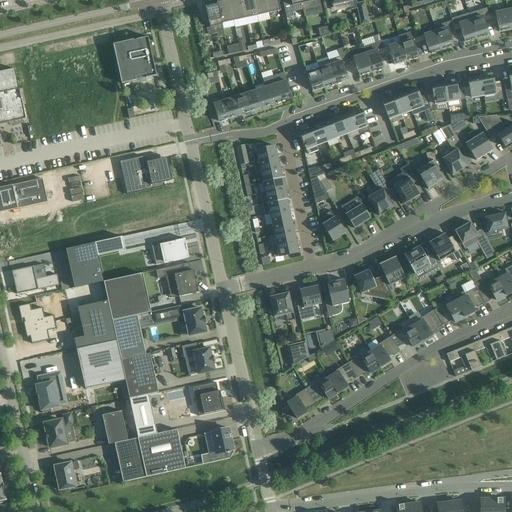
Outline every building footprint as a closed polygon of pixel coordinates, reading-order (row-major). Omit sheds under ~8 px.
[(220,14),(222,24),(233,21),(232,16),(231,10),(230,5),(229,0),(228,0),(226,0),(217,2),(218,4),(220,14)] [(232,16),(233,21),(245,18),(244,13),(243,8),(242,3),(241,0),(228,0),(229,0),(230,5),(231,10),(232,16)] [(244,13),(245,18),(257,16),(255,5),(253,0),(241,0),(242,3),(243,8),(244,13)] [(253,0),(255,5),(257,16),(269,13),(266,3),(265,0),(253,0)] [(265,0),(266,3),(269,13),(281,11),(279,2),(280,2),(279,0),(265,0)] [(284,0),(283,0),(284,5),(285,10),(286,17),(293,16),(292,12),(304,10),(301,0),(284,0)] [(301,0),(304,10),(316,7),(315,1),(319,0),(301,0)] [(357,9),(361,25),(369,24),(369,23),(368,17),(365,2),(356,3),(355,0),(330,0),(332,5),(349,1),(351,10),(357,9)] [(218,4),(205,7),(210,27),(207,28),(208,35),(224,32),(222,24),(220,14),(218,4)] [(487,8),(469,14),(471,20),(477,39),(483,37),(484,37),(487,36),(487,35),(488,35),(484,22),(490,20),(487,8)] [(495,13),(489,15),(490,20),(496,18),(499,32),(511,30),(508,10),(495,13)] [(477,39),(471,20),(453,26),(455,31),(461,29),(465,43),(477,39)] [(446,23),(434,27),(436,31),(442,50),(453,46),(449,33),(455,31),(453,26),(452,21),(446,23)] [(322,36),(329,34),(328,27),(320,29),(322,36)] [(424,35),(418,37),(420,42),(425,41),(430,54),(431,53),(432,54),(435,53),(435,52),(442,50),(436,31),(424,35)] [(418,37),(412,39),(410,32),(398,36),(400,43),(406,61),(413,59),(413,60),(417,59),(417,58),(418,57),(414,44),(420,42),(418,37)] [(157,76),(148,37),(113,45),(121,83),(136,80),(135,76),(145,74),(146,78),(157,76)] [(365,54),(371,73),(378,70),(378,71),(382,70),(382,69),(383,69),(379,56),(385,54),(383,48),(381,42),(363,47),(365,54)] [(310,49),(312,48),(311,43),(305,45),(303,46),(302,48),(303,51),(306,53),(308,52),(310,49)] [(400,43),(389,46),(389,47),(383,48),(385,54),(390,52),(395,65),(406,61),(400,43)] [(26,64),(32,92),(41,132),(118,115),(103,47),(26,64)] [(340,57),(329,61),(336,84),(337,84),(338,84),(341,83),(341,82),(348,80),(344,67),(349,65),(348,60),(344,48),(338,50),(340,57)] [(354,58),(348,60),(349,65),(355,63),(360,76),(371,73),(365,54),(354,58)] [(328,58),(316,61),(317,63),(319,69),(325,88),(331,86),(332,86),(335,85),(335,84),(336,84),(329,61),(328,58)] [(317,63),(305,67),(307,73),(313,91),(325,88),(319,69),(317,63)] [(15,69),(0,72),(0,145),(1,145),(0,140),(0,124),(26,119),(15,69)] [(292,98),(284,73),(273,77),(276,85),(281,102),(282,101),(282,102),(285,101),(285,100),(292,98)] [(487,76),(480,77),(483,96),(496,94),(502,93),(501,87),(500,82),(494,83),(492,75),(491,75),(490,74),(487,75),(487,76)] [(271,105),(277,103),(278,104),(281,103),(281,102),(280,97),(276,85),(273,77),(263,80),(265,88),(267,94),(269,100),(270,102),(271,105)] [(469,87),(463,88),(464,94),(465,99),(471,98),(483,96),(480,77),(468,79),(469,87)] [(451,82),(444,83),(447,102),(459,100),(465,99),(464,94),(463,88),(457,89),(456,81),(454,81),(454,80),(450,81),(451,82)] [(433,94),(426,95),(430,109),(431,112),(437,111),(436,104),(447,102),(444,83),(431,85),(433,94)] [(271,105),(265,88),(255,91),(261,108),(271,105)] [(406,92),(405,92),(414,115),(425,111),(430,109),(426,95),(420,97),(416,88),(409,91),(409,90),(406,91),(406,92)] [(250,112),(261,108),(255,91),(245,94),(250,112)] [(400,94),(394,97),(403,120),(403,119),(401,115),(411,111),(413,115),(414,115),(405,92),(404,93),(403,92),(400,93),(400,94)] [(224,101),(230,118),(240,115),(235,98),(233,93),(223,96),(224,101)] [(235,98),(240,115),(250,112),(245,94),(235,98)] [(403,120),(394,97),(382,101),(391,124),(403,120)] [(230,118),(224,101),(214,105),(219,122),(230,118)] [(350,113),(359,135),(369,131),(361,109),(350,113)] [(359,135),(350,113),(340,117),(349,139),(359,135)] [(481,123),(491,139),(497,135),(505,147),(511,142),(511,124),(505,129),(496,116),(477,118),(481,123)] [(340,117),(330,121),(337,138),(346,134),(348,139),(349,139),(340,117)] [(320,125),(327,142),(337,138),(330,121),(320,125)] [(320,125),(314,127),(310,128),(311,129),(310,129),(317,146),(327,142),(320,125)] [(462,146),(449,125),(439,129),(440,130),(444,128),(449,135),(445,138),(453,152),(442,159),(452,176),(468,166),(457,149),(462,146)] [(317,146),(310,129),(309,129),(309,128),(306,130),(300,133),(308,154),(318,150),(317,146)] [(493,150),(482,133),(465,144),(476,161),(493,150)] [(275,146),(256,150),(258,161),(278,157),(275,146)] [(246,152),(238,153),(239,161),(240,165),(245,164),(248,163),(246,152)] [(429,163),(417,171),(428,190),(444,180),(438,171),(439,170),(440,170),(438,167),(441,165),(433,152),(426,154),(429,163)] [(143,157),(119,162),(120,163),(127,195),(165,187),(164,186),(164,183),(172,181),(167,157),(147,162),(147,163),(145,163),(143,157)] [(280,168),(278,157),(258,161),(253,162),(256,173),(260,172),(280,168)] [(391,180),(386,183),(388,186),(393,195),(397,192),(404,204),(420,195),(410,180),(415,177),(408,165),(400,169),(406,180),(395,187),(391,180)] [(260,172),(256,173),(256,174),(261,172),(263,183),(283,178),(282,178),(280,168),(260,172)] [(388,186),(378,170),(369,176),(378,191),(367,198),(379,216),(394,207),(383,189),(388,186)] [(265,193),(260,194),(286,189),(283,178),(263,183),(265,193)] [(326,192),(320,182),(317,178),(311,180),(316,205),(330,199),(326,192)] [(43,179),(0,188),(0,211),(18,208),(18,209),(48,202),(43,179)] [(326,179),(320,182),(326,192),(332,189),(326,179)] [(288,199),(286,189),(260,194),(263,205),(287,199),(288,199)] [(263,205),(265,215),(289,210),(287,199),(263,205)] [(362,205),(346,215),(355,230),(371,219),(362,205)] [(289,210),(265,215),(265,216),(270,215),(272,225),(292,220),(289,210)] [(346,234),(331,211),(325,215),(329,221),(323,225),(333,242),(346,234)] [(506,213),(485,217),(485,218),(488,232),(488,233),(509,228),(506,214),(506,213)] [(272,225),(274,235),(294,231),(292,220),(272,225)] [(470,222),(454,231),(465,250),(466,249),(469,254),(480,248),(486,259),(495,254),(481,230),(476,232),(470,222)] [(277,245),(272,246),(272,247),(296,242),(294,231),(274,235),(277,245)] [(452,247),(445,234),(429,243),(440,261),(452,254),(456,261),(464,256),(457,244),(452,247)] [(122,237),(95,243),(98,257),(126,251),(122,237)] [(154,247),(153,247),(154,254),(163,252),(165,262),(164,262),(164,263),(186,259),(186,258),(188,257),(187,252),(186,251),(188,250),(186,244),(185,245),(184,242),(184,241),(185,240),(185,239),(175,241),(176,242),(173,243),(173,242),(168,243),(168,244),(154,247)] [(272,247),(274,258),(299,253),(296,242),(272,247)] [(74,288),(103,282),(98,257),(95,243),(66,249),(74,288)] [(404,255),(415,275),(423,270),(427,277),(440,270),(431,255),(426,258),(419,246),(404,255)] [(396,257),(395,257),(379,264),(379,265),(384,275),(380,277),(389,293),(393,291),(392,285),(405,279),(395,258),(396,257)] [(475,262),(469,265),(473,271),(478,268),(475,262)] [(179,297),(199,293),(198,292),(197,292),(196,288),(197,288),(197,286),(196,287),(192,272),(193,272),(193,270),(190,271),(189,265),(190,265),(190,263),(156,270),(158,279),(166,277),(169,290),(177,288),(179,297)] [(33,267),(12,271),(12,273),(14,273),(16,281),(14,282),(15,286),(14,286),(16,292),(17,292),(17,295),(59,285),(57,275),(46,277),(44,264),(33,267)] [(466,264),(460,267),(464,273),(469,270),(466,264)] [(508,274),(498,279),(506,296),(511,292),(511,266),(505,270),(508,274)] [(381,299),(389,295),(379,277),(373,280),(369,270),(354,276),(359,290),(360,290),(362,294),(381,298),(381,299)] [(112,321),(151,312),(143,274),(104,282),(108,301),(112,317),(112,321)] [(487,278),(474,284),(476,288),(480,296),(484,304),(490,301),(495,298),(496,301),(506,296),(498,279),(490,284),(487,278)] [(341,305),(350,303),(344,279),(327,283),(329,295),(324,296),(328,317),(335,315),(337,315),(339,314),(341,312),(342,309),(342,307),(341,305)] [(453,280),(447,283),(450,288),(456,285),(453,280)] [(321,304),(317,286),(299,290),(302,303),(297,304),(301,321),(315,317),(313,306),(321,304)] [(454,297),(456,301),(465,317),(475,312),(473,308),(477,306),(478,307),(484,304),(480,296),(476,288),(465,294),(464,292),(454,297)] [(295,320),(289,292),(269,297),(274,318),(286,315),(287,322),(295,320)] [(84,337),(74,339),(76,348),(77,349),(116,341),(112,321),(112,317),(108,301),(78,308),(84,337)] [(465,317),(456,301),(447,306),(446,304),(434,310),(443,326),(449,322),(448,321),(453,318),(455,323),(465,317)] [(30,304),(19,307),(21,320),(24,319),(25,322),(24,322),(27,338),(30,337),(32,344),(50,340),(48,331),(57,329),(54,316),(45,317),(43,308),(32,310),(30,304)] [(158,311),(151,312),(154,324),(163,322),(178,319),(179,322),(186,320),(189,336),(206,332),(204,323),(206,323),(205,322),(203,322),(203,318),(204,318),(204,317),(202,317),(201,308),(196,310),(195,308),(188,309),(189,311),(184,312),(184,313),(181,314),(179,306),(158,311)] [(422,321),(413,326),(423,342),(432,336),(430,332),(436,328),(436,330),(443,326),(434,310),(420,318),(422,321)] [(146,355),(137,316),(113,321),(121,360),(146,355)] [(368,319),(357,317),(358,325),(368,319)] [(377,317),(368,322),(373,330),(382,324),(377,317)] [(351,319),(349,324),(350,328),(358,326),(356,318),(351,319)] [(409,319),(400,324),(403,329),(402,330),(412,345),(413,347),(423,342),(413,326),(409,319)] [(511,327),(505,330),(496,334),(497,336),(504,354),(505,357),(504,354),(499,342),(510,338),(511,341),(511,327)] [(402,330),(391,337),(392,339),(400,352),(412,345),(402,330)] [(320,339),(322,349),(334,341),(332,332),(325,333),(326,337),(320,339)] [(480,367),(475,352),(486,348),(490,360),(495,358),(496,360),(505,357),(504,354),(497,336),(493,337),(492,336),(480,340),(471,344),(472,346),(480,367)] [(400,352),(391,337),(378,344),(380,346),(371,352),(381,367),(390,362),(388,358),(393,354),(394,355),(400,352)] [(125,381),(116,341),(77,349),(85,389),(125,381)] [(309,356),(305,341),(287,346),(292,367),(307,358),(309,356)] [(334,341),(328,345),(333,352),(339,349),(334,341)] [(196,343),(182,347),(185,357),(189,376),(198,374),(214,370),(212,362),(213,362),(212,356),(211,357),(209,348),(197,351),(196,344),(197,344),(196,343)] [(471,370),(480,367),(472,346),(467,348),(466,346),(455,350),(445,355),(448,363),(461,358),(465,370),(470,368),(471,370)] [(381,367),(371,352),(362,357),(361,355),(349,363),(358,378),(364,374),(363,373),(368,369),(371,373),(381,367)] [(149,394),(158,392),(150,354),(121,360),(130,399),(149,394)] [(309,356),(307,358),(310,363),(317,358),(314,354),(309,356)] [(337,372),(329,378),(338,393),(348,388),(345,384),(351,380),(352,382),(358,378),(349,363),(336,370),(337,372)] [(43,384),(36,386),(38,395),(37,395),(39,401),(40,401),(42,414),(51,412),(50,408),(59,406),(56,390),(63,388),(60,372),(41,377),(43,384)] [(338,393),(329,378),(320,383),(319,381),(306,389),(316,404),(321,400),(321,399),(326,395),(329,399),(338,393)] [(216,383),(193,388),(194,395),(195,394),(198,407),(202,406),(204,414),(199,415),(199,417),(225,411),(225,410),(222,410),(221,409),(221,405),(221,404),(220,404),(219,398),(220,398),(220,396),(219,392),(220,392),(220,391),(217,392),(216,388),(215,384),(216,384),(216,383)] [(316,404),(306,389),(295,396),(296,398),(287,403),(297,419),(307,413),(304,409),(309,406),(310,408),(316,404)] [(130,399),(129,399),(138,438),(157,434),(152,411),(149,394),(130,399)] [(108,445),(115,443),(128,440),(122,411),(102,415),(108,445)] [(73,425),(71,414),(63,416),(65,421),(62,422),(61,420),(45,424),(47,433),(46,433),(47,439),(48,438),(50,448),(53,447),(53,448),(59,447),(59,446),(67,444),(63,426),(66,425),(66,426),(73,425)] [(216,453),(208,454),(210,463),(229,459),(228,454),(233,450),(229,433),(230,432),(229,428),(212,432),(212,434),(214,443),(216,453)] [(157,434),(138,438),(146,477),(186,469),(177,430),(157,434)] [(36,441),(40,450),(48,447),(44,437),(36,441)] [(138,438),(128,440),(115,443),(123,482),(146,477),(138,438)] [(79,468),(78,461),(71,463),(55,466),(60,490),(76,487),(72,470),(79,468)] [(480,511),(492,511),(492,499),(488,499),(486,499),(483,499),(483,498),(483,499),(480,499),(480,511)] [(497,499),(492,499),(492,511),(504,511),(504,499),(502,499),(502,498),(501,498),(501,499),(497,499),(497,498),(497,499)] [(452,502),(449,502),(449,511),(461,511),(461,501),(458,501),(458,500),(457,501),(455,501),(452,502)] [(437,511),(449,511),(449,502),(440,503),(439,503),(440,503),(437,504),(437,511)] [(412,504),(408,504),(409,511),(421,511),(420,503),(417,503),(415,504),(414,503),(412,504)]
